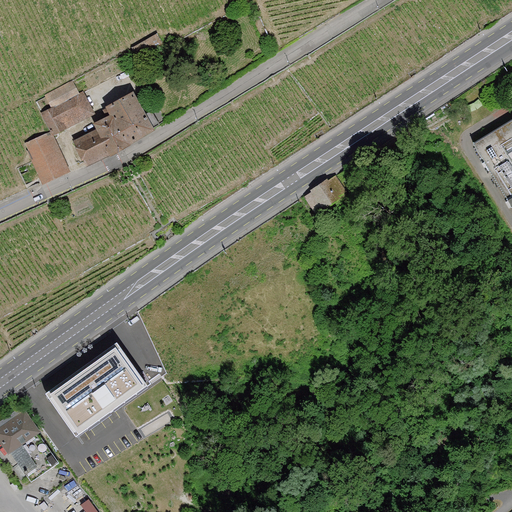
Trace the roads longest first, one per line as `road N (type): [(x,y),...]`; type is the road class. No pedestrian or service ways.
road 1 (primary): [(0,383),(511,35)]
road 2 (residential): [(380,0),(123,158),(0,213)]
